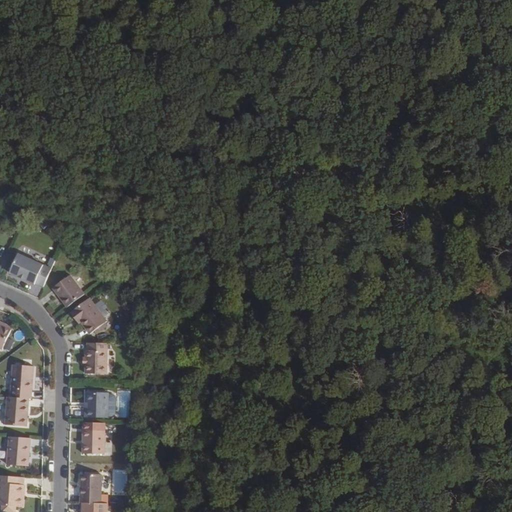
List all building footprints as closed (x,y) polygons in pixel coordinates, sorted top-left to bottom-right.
[(19,254),(10,273),(19,277),(20,275),(27,278),(26,280),(35,284),(36,283),(44,287),(52,269),(19,254)] [(70,276),(53,289),(68,308),(85,295),(70,276)] [(90,299),(71,313),(77,321),(79,320),(81,322),(90,335),(96,331),(105,323),(107,322),(90,299)] [(105,323),(96,331),(98,334),(107,326),(105,323)] [(0,348),(3,349),(11,330),(0,324),(0,348)] [(107,344),(87,343),(87,351),(86,351),(85,358),(85,365),(85,374),(107,375),(107,344)] [(34,366),(13,365),(11,397),(29,399),(31,399),(34,366)] [(108,393),(86,392),(86,403),(86,409),(84,409),(84,417),(107,418),(108,393)] [(11,397),(8,397),(6,425),(27,427),(29,399),(11,397)] [(105,430),(83,430),(83,454),(104,454),(105,430)] [(31,439),(9,437),(7,467),(28,469),(31,439)] [(81,474),(81,503),(83,503),(101,503),(102,475),(81,474)] [(23,494),(24,485),(22,485),(22,478),(0,475),(0,505),(3,506),(2,511),(15,511),(16,507),(19,507),(20,494),(23,494)] [(101,503),(83,503),(82,511),(107,511),(107,504),(101,503)]
